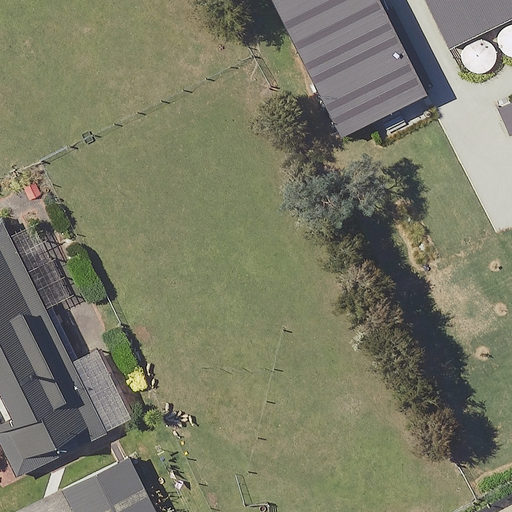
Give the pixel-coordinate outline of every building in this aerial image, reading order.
[(425,89),(380,0),(273,0),(339,131),(425,89)] [(511,11),(511,0),(426,0),(446,42),(511,11)] [(439,188),(422,161),(358,202),(375,229),(439,188)] [(26,266),(10,229),(0,232),(0,461),(3,468),(128,414),(58,252),(26,266)] [(158,511),(130,450),(60,482),(73,511),(158,511)]
